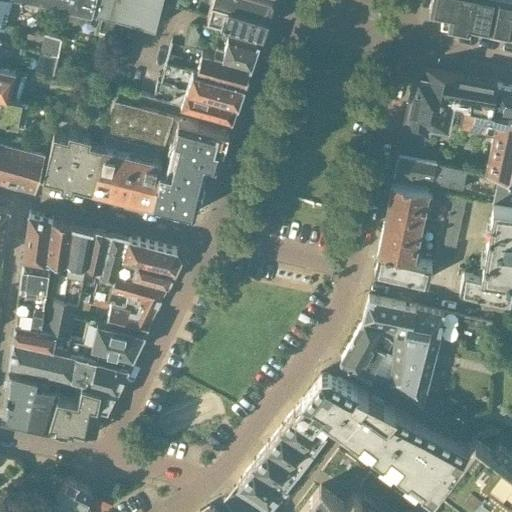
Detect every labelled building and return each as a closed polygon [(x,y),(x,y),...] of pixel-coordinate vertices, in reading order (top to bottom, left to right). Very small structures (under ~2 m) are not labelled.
[(0,0),(0,22),(5,24),(5,23),(9,6),(20,9),(22,0),(0,0)] [(46,0),(91,12),(91,10),(155,26),(161,0),(46,0)] [(261,30),(266,12),(221,0),(210,0),(207,14),(261,30)] [(221,0),(266,12),(270,0),(221,0)] [(511,30),(511,0),(430,0),(429,7),(449,11),(447,22),(469,27),(470,22),(511,30)] [(250,62),(257,38),(228,30),(225,44),(216,41),(213,51),(250,62)] [(62,36),(45,32),(41,50),(50,52),(45,75),(53,77),(62,36)] [(250,62),(213,51),(172,39),(167,59),(180,63),(243,81),(250,62)] [(243,81),(180,63),(167,59),(161,77),(175,81),(186,84),(237,99),(243,81)] [(7,65),(0,63),(0,93),(21,98),(27,70),(7,65)] [(455,97),(462,98),(467,75),(424,66),(424,67),(426,68),(425,75),(415,73),(404,127),(405,128),(404,129),(400,145),(401,146),(400,150),(425,155),(430,132),(425,131),(427,122),(445,125),(448,110),(453,108),(455,97)] [(511,108),(492,105),(497,81),(467,75),(462,98),(463,103),(459,121),(493,129),(485,169),(499,172),(511,174),(511,108)] [(237,99),(186,84),(175,81),(161,77),(159,76),(154,94),(232,115),(237,99)] [(511,83),(497,81),(492,105),(511,108),(511,83)] [(0,116),(6,118),(8,120),(18,121),(22,98),(21,98),(0,93),(0,116)] [(109,117),(105,132),(165,148),(162,157),(151,201),(194,212),(206,162),(215,165),(227,129),(173,114),(150,108),(115,99),(114,99),(109,117)] [(92,187),(103,143),(89,140),(91,134),(69,128),(68,134),(53,130),(42,175),(61,179),(59,185),(72,188),(73,182),(92,187)] [(0,176),(13,180),(23,143),(1,138),(0,140),(0,176)] [(46,149),(23,143),(13,180),(34,187),(46,149)] [(151,201),(162,157),(143,153),(103,143),(92,187),(151,201)] [(485,169),(425,155),(400,150),(399,149),(399,150),(398,150),(395,168),(442,179),(444,170),(463,174),(464,174),(469,175),(472,174),(476,175),(481,174),(484,174),(485,169)] [(511,174),(499,172),(492,202),(511,205),(511,174)] [(413,256),(426,193),(428,187),(393,179),(378,249),(374,266),(427,278),(431,260),(413,256)] [(453,257),(465,195),(428,187),(426,193),(453,199),(441,255),(453,257)] [(0,254),(2,255),(9,203),(0,201),(0,254)] [(511,205),(492,202),(481,271),(464,267),(460,286),(511,297),(511,205)] [(53,214),(41,211),(30,208),(23,258),(35,260),(49,262),(49,259),(47,259),(47,255),(53,214)] [(67,259),(73,219),(53,214),(47,255),(67,259)] [(65,277),(62,295),(76,297),(78,298),(85,263),(94,224),(73,219),(67,259),(65,277)] [(101,267),(110,228),(94,224),(85,263),(101,267)] [(122,254),(127,233),(110,228),(101,267),(96,293),(108,296),(107,304),(109,304),(109,303),(113,286),(118,269),(121,254),(122,254)] [(181,255),(177,246),(141,236),(127,233),(122,254),(136,257),(175,267),(181,255)] [(176,267),(175,267),(136,257),(132,273),(168,283),(176,267)] [(48,274),(49,262),(35,260),(23,258),(22,271),(48,274)] [(160,298),(168,283),(132,273),(118,269),(113,286),(160,298)] [(46,289),(48,274),(22,271),(20,286),(46,289)] [(44,305),(46,289),(20,286),(18,301),(44,305)] [(153,314),(160,298),(113,286),(109,303),(153,314)] [(74,311),(76,297),(62,295),(51,292),(45,325),(70,329),(74,311)] [(369,292),(362,317),(367,318),(378,320),(394,324),(439,334),(443,309),(442,309),(430,306),(416,303),(412,302),(400,300),(399,299),(398,299),(397,299),(396,299),(369,292)] [(153,314),(109,303),(109,304),(107,304),(94,301),(78,298),(76,297),(74,311),(90,314),(92,306),(109,310),(107,318),(146,328),(153,314)] [(41,320),(44,305),(18,301),(15,317),(41,320)] [(69,336),(134,353),(146,328),(107,318),(89,315),(74,311),(70,329),(69,336)] [(341,355),(341,356),(341,357),(342,357),(342,358),(343,359),(344,359),(371,374),(377,364),(393,334),(394,329),(394,324),(378,320),(367,318),(362,317),(342,354),(341,355)] [(70,329),(45,325),(15,320),(13,335),(67,346),(69,336),(70,329)] [(393,334),(391,377),(422,400),(423,396),(423,394),(439,334),(394,324),(394,329),(393,334)] [(71,373),(75,348),(67,346),(13,335),(10,359),(62,371),(71,373)] [(129,363),(134,353),(69,336),(67,346),(75,348),(129,363)] [(118,387),(129,363),(75,348),(71,373),(117,387),(118,387)] [(28,417),(37,372),(9,366),(2,411),(28,417)] [(336,374),(328,370),(321,371),(301,397),(293,408),(279,427),(265,445),(251,464),(241,477),(237,482),(224,493),(214,505),(203,511),(511,511),(511,469),(475,439),(467,448),(466,449),(439,433),(336,374)] [(103,414),(117,387),(71,373),(62,371),(61,377),(49,421),(95,432),(100,413),(103,414)] [(49,421),(61,377),(48,374),(37,372),(28,417),(38,419),(49,421)] [(16,456),(0,453),(0,511),(2,511),(7,486),(8,480),(11,480),(13,480),(15,480),(17,480),(19,479),(20,478),(22,477),(23,475),(24,474),(25,472),(25,470),(25,468),(25,466),(25,464),(24,462),(23,461),(21,459),(20,458),(18,457),(16,456)] [(90,511),(110,499),(112,500),(113,499),(109,497),(92,489),(92,488),(77,481),(78,480),(68,475),(49,511),(90,511)]
